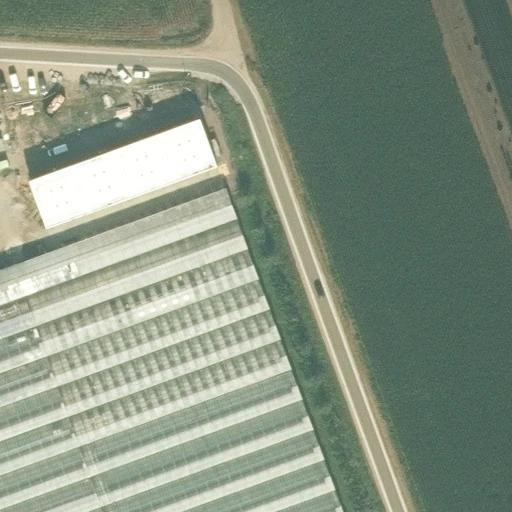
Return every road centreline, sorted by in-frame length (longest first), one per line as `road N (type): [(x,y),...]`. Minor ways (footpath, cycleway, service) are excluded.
road 1 (unclassified): [(396,511),(256,119),(224,73)]
road 2 (unclassified): [(0,55),(224,73)]
